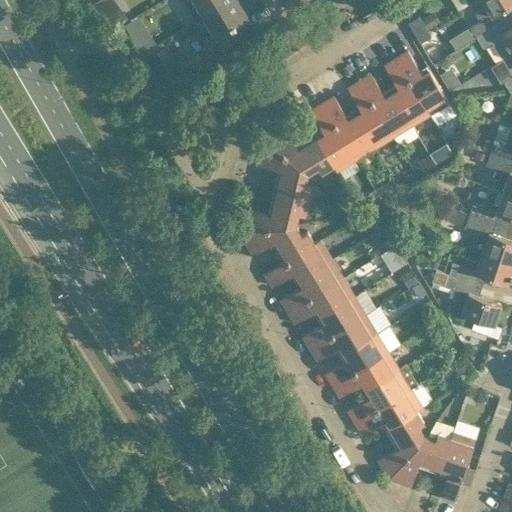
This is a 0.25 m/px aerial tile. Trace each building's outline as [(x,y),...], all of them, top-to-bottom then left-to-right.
[(183,0),(190,10),(196,20),(204,15),(229,0),(183,0)] [(229,0),(204,15),(196,20),(203,31),(215,51),(242,34),(241,33),(240,33),(236,36),(230,27),(235,24),(248,16),(238,0),(229,0)] [(292,0),(298,8),(311,0),(292,0)] [(470,26),(476,36),(500,22),(494,13),(511,1),(511,0),(482,0),(486,5),(475,12),(479,20),(470,26)] [(121,8),(104,19),(121,22),(128,17),(121,8)] [(123,23),(142,50),(155,41),(136,14),(123,23)] [(408,22),(420,42),(432,35),(428,29),(421,18),(419,15),(408,22)] [(493,41),(503,58),(511,52),(511,26),(505,31),(500,22),(476,36),(483,47),(493,41)] [(456,49),(476,36),(470,26),(449,38),(456,49)] [(171,56),(166,47),(149,58),(154,66),(171,56)] [(408,50),(396,57),(430,112),(438,125),(457,113),(449,101),(440,85),(429,68),(422,73),(419,75),(417,71),(419,69),(408,50)] [(511,74),(504,80),(510,91),(511,91),(511,52),(503,58),(511,73),(511,74)] [(401,85),(392,91),(412,124),(430,112),(396,57),(384,64),(396,84),(399,82),(401,85)] [(452,67),(441,74),(451,90),(462,83),(452,67)] [(371,72),(359,79),(393,135),(412,124),(392,91),(382,97),(380,93),(383,92),(371,72)] [(364,108),(355,114),(374,146),(393,135),(359,79),(347,87),(359,106),(362,104),(364,108)] [(334,95),(322,102),(356,158),(374,146),(355,114),(345,120),(343,116),(346,114),(334,95)] [(327,130),(317,137),(333,164),(337,169),(339,168),(355,158),(356,158),(322,102),(310,109),(322,129),(325,127),(327,130)] [(284,125),(263,138),(309,171),(318,165),(322,171),(333,164),(317,137),(298,148),(284,125)] [(494,140),(490,152),(511,159),(511,125),(504,143),(494,140)] [(283,169),(277,191),(308,199),(312,185),(305,183),(309,171),(263,138),(257,163),(283,169)] [(448,143),(431,153),(437,163),(450,156),(451,151),(448,143)] [(477,150),(475,156),(486,160),(488,154),(477,150)] [(506,180),(503,190),(511,192),(511,159),(490,152),(486,164),(496,167),(493,176),(506,180)] [(429,153),(418,160),(424,170),(435,163),(429,153)] [(389,180),(375,188),(381,197),(395,189),(389,180)] [(421,181),(417,193),(433,198),(437,186),(421,181)] [(473,200),(469,212),(495,221),(498,211),(511,215),(511,192),(503,190),(490,185),(484,204),(473,200)] [(246,207),(240,232),(296,223),(299,211),(305,213),(308,199),(277,191),(272,213),(246,207)] [(374,207),(365,212),(372,223),(380,218),(374,207)] [(469,246),(482,250),(511,260),(511,237),(492,231),(495,221),(469,212),(465,224),(476,228),(469,246)] [(276,240),(287,258),(315,241),(308,230),(302,233),(296,223),(240,232),(253,253),(276,240)] [(392,236),(383,241),(387,248),(396,242),(392,236)] [(294,268),(299,277),(332,257),(320,238),(315,241),(287,258),(289,261),(286,263),(284,260),(265,272),(272,285),(292,273),(290,270),(294,268)] [(396,245),(381,254),(392,271),(407,262),(396,245)] [(453,261),(449,273),(475,281),(478,272),(508,282),(510,277),(511,277),(511,275),(511,272),(511,271),(511,260),(482,250),(479,260),(466,256),(463,264),(453,261)] [(280,298),(287,309),(343,275),(332,257),(299,277),(305,287),(302,289),(300,286),(280,298)] [(436,268),(432,280),(445,285),(455,288),(452,297),(465,301),(461,312),(475,316),(471,327),(489,333),(492,322),(494,323),(501,302),(471,292),(475,281),(449,273),(436,268)] [(410,269),(402,274),(409,286),(417,281),(410,269)] [(316,305),(322,314),(354,294),(343,275),(287,309),(295,321),(314,310),(312,307),(316,305)] [(419,281),(412,286),(419,297),(426,293),(419,281)] [(303,335),(310,346),(366,312),(354,294),(322,314),(328,324),(324,326),(322,323),(303,335)] [(366,312),(310,346),(317,359),(337,347),(335,344),(338,342),(344,351),(377,331),(390,323),(379,304),(366,312)] [(325,372),(332,384),(388,349),(377,331),(344,351),(350,360),(346,363),(345,360),(325,372)] [(361,378),(367,388),(400,368),(388,349),(332,384),(339,395),(359,383),(357,381),(361,378)] [(463,357),(453,363),(460,373),(470,367),(463,357)] [(348,409),(355,421),(411,386),(400,368),(367,388),(373,397),(369,399),(367,397),(348,409)] [(383,415),(390,425),(417,409),(422,405),(411,386),(355,421),(362,432),(382,420),(380,417),(383,415)] [(378,458),(390,477),(424,434),(418,425),(424,421),(417,409),(390,425),(401,444),(378,458)] [(453,430),(450,436),(440,466),(452,470),(451,474),(448,473),(440,494),(454,499),(475,438),(453,430)] [(420,459),(440,466),(450,436),(437,432),(435,438),(424,434),(390,477),(411,485),(420,459)] [(511,497),(505,495),(500,508),(511,511),(511,497)]
